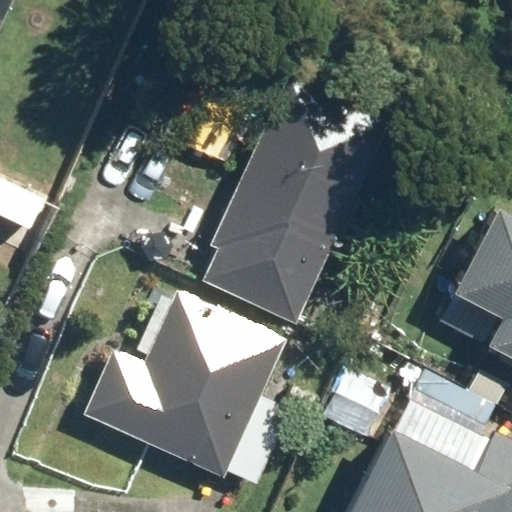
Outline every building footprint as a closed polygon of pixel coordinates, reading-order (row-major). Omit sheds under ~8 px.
[(254,89),(208,68),(174,146),(221,166),(254,89)] [(190,271),(281,315),(357,159),(266,115),(190,271)] [(511,214),(482,198),(431,291),(511,335),(511,214)] [(206,464),(265,338),(153,287),(95,413),(206,464)] [(350,424),(312,511),(511,511),(511,435),(465,416),(445,464),(350,424)]
